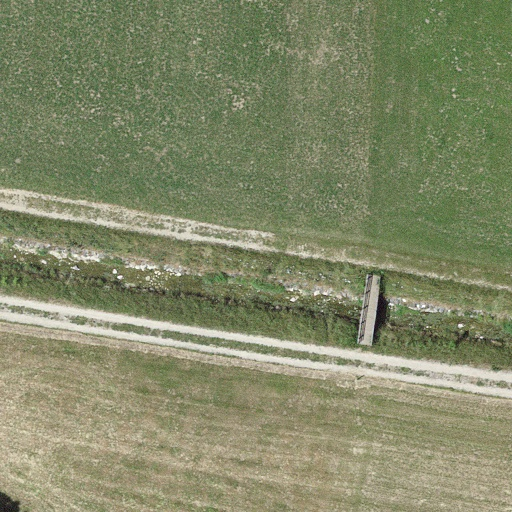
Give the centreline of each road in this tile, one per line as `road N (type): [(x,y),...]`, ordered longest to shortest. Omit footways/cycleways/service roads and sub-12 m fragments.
road 1 (track): [(0,307),(511,388)]
road 2 (track): [(366,256),(0,200)]
road 3 (track): [(366,256),(511,280)]
